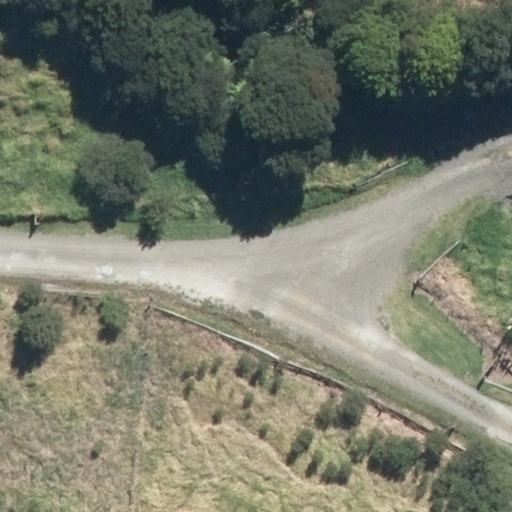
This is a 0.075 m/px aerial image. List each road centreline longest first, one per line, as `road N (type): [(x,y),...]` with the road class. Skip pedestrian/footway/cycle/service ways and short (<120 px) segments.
road 1 (residential): [(0,262),(129,279),(313,319)]
road 2 (residential): [(511,161),(463,183),(313,319)]
